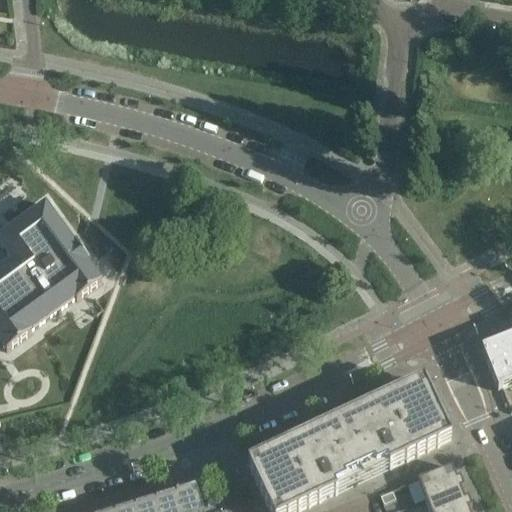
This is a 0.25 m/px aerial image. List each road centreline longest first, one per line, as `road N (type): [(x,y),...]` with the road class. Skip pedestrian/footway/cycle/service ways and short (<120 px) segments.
road 1 (residential): [(360,210),(175,133),(22,94)]
road 2 (tertiary): [(205,434),(435,327)]
road 3 (tertiary): [(3,500),(205,434)]
road 4 (residential): [(360,210),(383,169),(401,26)]
road 5 (residential): [(511,502),(435,327)]
road 6 (residential): [(435,327),(360,210)]
